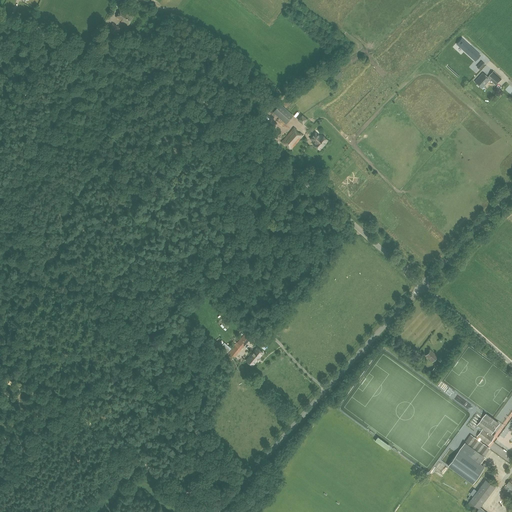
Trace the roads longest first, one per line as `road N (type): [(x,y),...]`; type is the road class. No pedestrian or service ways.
road 1 (unclassified): [(422,284),(184,92),(0,19)]
road 2 (unclassified): [(215,511),(422,284)]
road 3 (track): [(44,239),(9,228),(102,79)]
road 4 (track): [(44,239),(140,89)]
road 5 (track): [(136,457),(76,414),(0,379)]
road 6 (track): [(95,389),(11,498)]
road 7 (unclassified): [(422,284),(511,187)]
